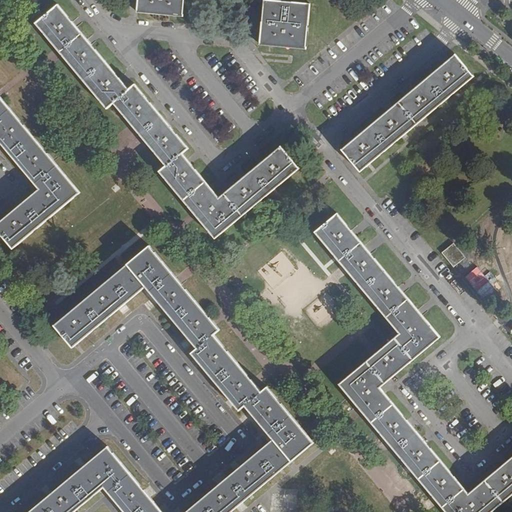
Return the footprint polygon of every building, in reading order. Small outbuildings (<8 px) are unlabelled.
[(184,0),(139,0),(138,12),(183,16),(184,0)] [(306,49),(310,4),(268,0),(264,0),(261,45),(306,49)] [(226,230),(267,195),(299,168),(282,146),(219,197),(182,153),(188,148),(135,85),(128,90),(58,5),(37,23),(107,108),(114,103),(167,166),(160,171),(216,238),(226,230)] [(474,76),(455,55),(343,150),(361,171),(474,76)] [(0,142),(40,189),(0,222),(0,231),(13,248),(80,193),(0,97),(0,142)] [(70,165),(77,175),(89,167),(82,157),(70,165)] [(120,237),(134,226),(137,230),(147,221),(112,178),(92,194),(104,209),(99,212),(120,237)] [(78,214),(88,227),(99,218),(88,205),(78,214)] [(440,337),(337,214),(316,232),(400,333),(340,384),(447,511),(490,511),(511,494),(511,457),(468,493),(380,387),(440,337)] [(95,245),(102,253),(112,245),(105,237),(95,245)] [(442,253),(454,268),(466,257),(454,243),(442,253)] [(219,330),(149,246),(55,325),(73,347),(146,286),(198,349),(193,353),(240,410),(246,405),(274,439),(186,511),(163,511),(108,447),(30,511),(74,511),(105,486),(126,511),(231,511),(313,443),(267,387),(261,392),(214,335),(219,330)] [(334,488),(330,490),(333,495),(345,486),(336,473),(328,479),(334,488)]
